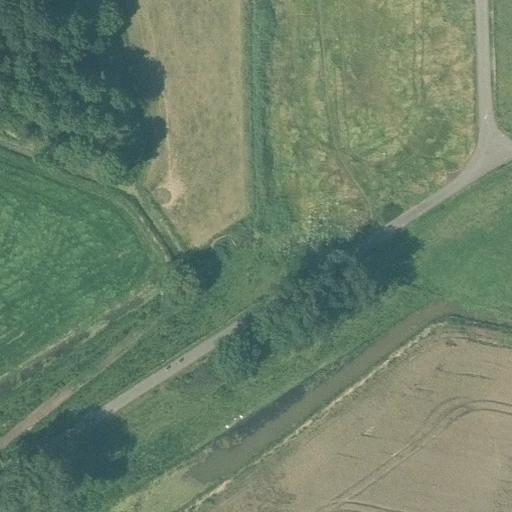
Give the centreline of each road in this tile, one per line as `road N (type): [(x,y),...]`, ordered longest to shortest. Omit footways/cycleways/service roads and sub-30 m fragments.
road 1 (unclassified): [(0,479),(486,160),(511,152)]
road 2 (track): [(0,445),(232,270),(209,230)]
